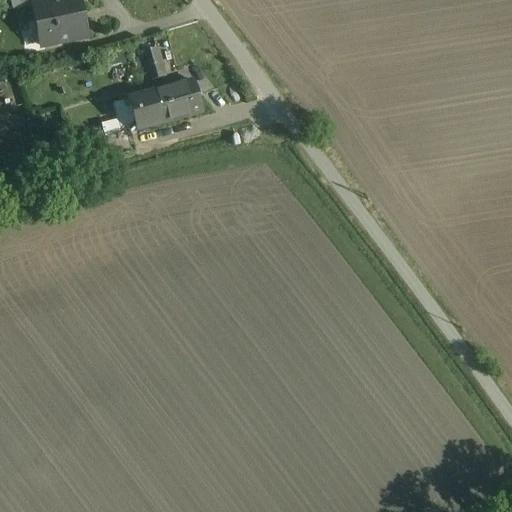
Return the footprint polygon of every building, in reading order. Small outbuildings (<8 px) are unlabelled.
[(31,6),(47,3),(46,0),(9,0),(12,11),(31,7),(31,6)] [(78,0),(59,0),(47,3),(31,6),(31,7),(36,32),(41,31),(44,48),(87,39),(78,0)] [(157,50),(140,55),(148,82),(165,78),(157,50)] [(193,82),(150,94),(158,125),(202,114),(193,82)] [(158,125),(150,94),(128,100),(137,131),(158,125)] [(134,152),(129,132),(104,139),(109,159),(134,152)]
